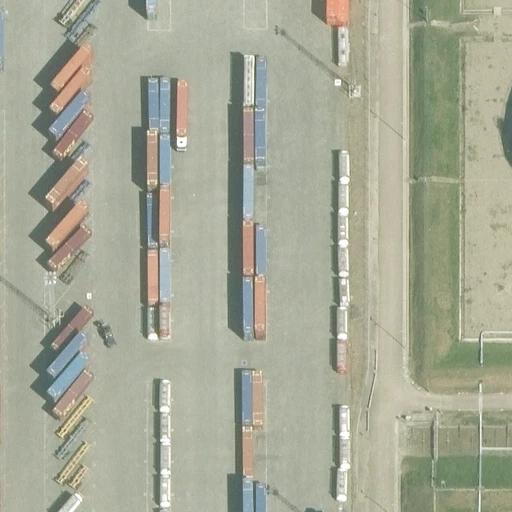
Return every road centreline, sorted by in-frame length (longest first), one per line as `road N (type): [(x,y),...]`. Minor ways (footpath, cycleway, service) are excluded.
road 1 (unknown): [(123,48),(120,511)]
road 2 (unknown): [(314,50),(307,511)]
road 3 (unknown): [(210,52),(200,511)]
road 4 (unknown): [(18,53),(16,511)]
